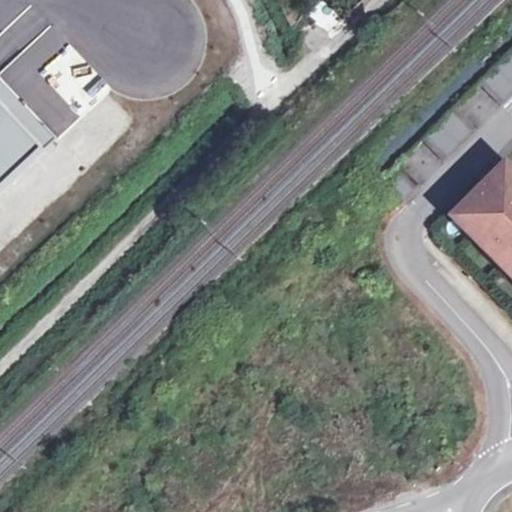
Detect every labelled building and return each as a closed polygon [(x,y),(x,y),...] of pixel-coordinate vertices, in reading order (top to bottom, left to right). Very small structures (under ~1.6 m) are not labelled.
[(502,102),(511,92),(511,57),(511,56),(484,84),(502,102)] [(457,114),(430,137),(445,155),(472,132),(457,114)] [(511,169),(509,167),(458,218),(511,272),(511,169)] [(381,282),(372,289),(386,306),(395,299),(381,282)] [(353,313),(343,321),(359,341),(369,333),(353,313)] [(419,313),(402,323),(419,350),(435,340),(419,313)] [(310,354),(332,336),(321,323),(299,341),(310,354)] [(380,349),(369,357),(386,380),(397,372),(380,349)] [(337,366),(327,375),(346,398),(356,390),(337,366)] [(173,502),(197,484),(191,475),(166,493),(173,502)] [(129,511),(117,500),(105,511),(129,511)]
